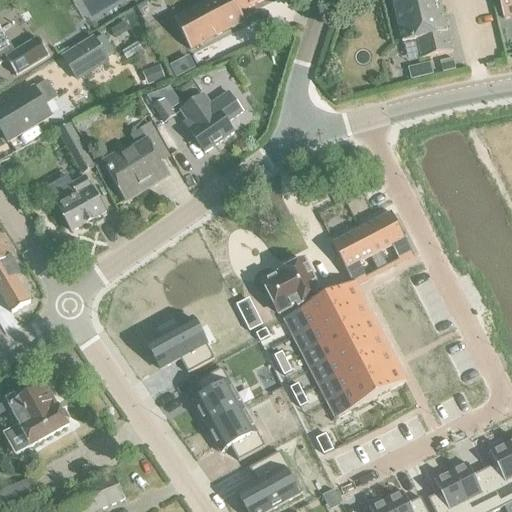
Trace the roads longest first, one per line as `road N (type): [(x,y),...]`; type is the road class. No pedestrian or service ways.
road 1 (residential): [(66,304),(299,140)]
road 2 (residential): [(204,511),(66,304)]
road 3 (residential): [(299,140),(511,86)]
road 4 (residential): [(324,0),(298,78),(299,140)]
road 5 (residential): [(66,304),(0,201)]
